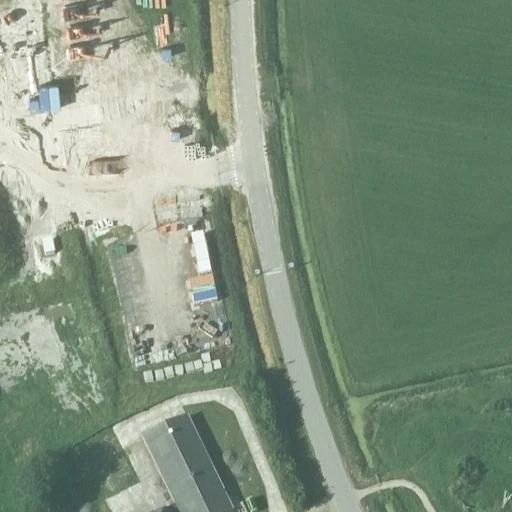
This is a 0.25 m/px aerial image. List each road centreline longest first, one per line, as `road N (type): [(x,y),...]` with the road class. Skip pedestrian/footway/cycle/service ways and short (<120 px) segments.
road 1 (tertiary): [(349,511),(296,363),(253,170)]
road 2 (residential): [(0,137),(67,125),(107,128),(166,175),(253,170)]
road 3 (tertiary): [(253,170),(239,0)]
